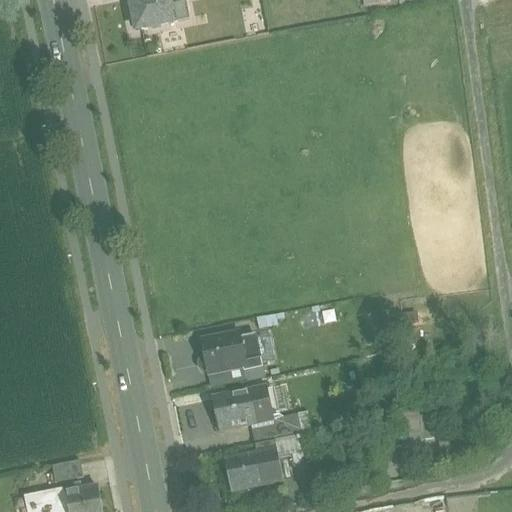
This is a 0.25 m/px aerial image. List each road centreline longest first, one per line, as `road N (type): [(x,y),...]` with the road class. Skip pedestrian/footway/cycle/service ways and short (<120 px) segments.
road 1 (secondary): [(53,0),(155,511)]
road 2 (residential): [(461,0),(511,324)]
road 3 (residential): [(511,450),(487,476),(320,511)]
